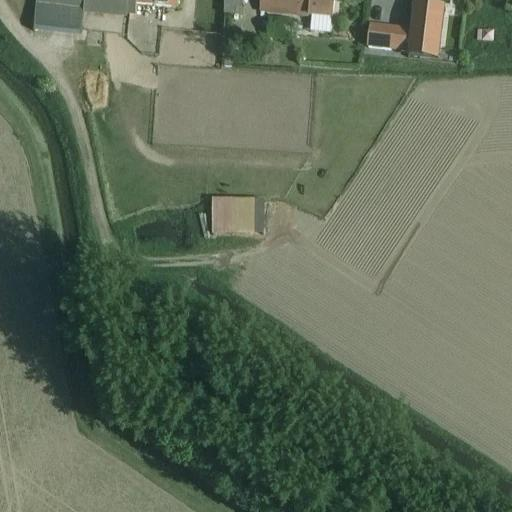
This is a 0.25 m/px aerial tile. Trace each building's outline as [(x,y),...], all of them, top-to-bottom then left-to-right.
[(80,34),(82,14),(126,19),(127,12),(137,13),(138,5),(179,9),(179,0),(37,0),(37,4),(35,29),(80,34)] [(225,0),(224,14),(243,15),(243,0),(225,0)] [(331,18),(333,18),(334,0),(262,0),(261,11),(311,16),(310,30),(330,32),(331,18)] [(409,46),(408,58),(439,61),(445,6),(414,3),(410,38),(409,46)] [(292,40),(295,20),(269,17),(267,37),(292,40)] [(370,25),(368,47),(405,52),(406,46),(409,46),(410,38),(406,38),(407,30),(370,25)] [(478,30),(478,42),(493,42),(494,31),(478,30)] [(212,197),(212,222),(212,233),(251,234),(264,234),(264,197),(212,197)]
